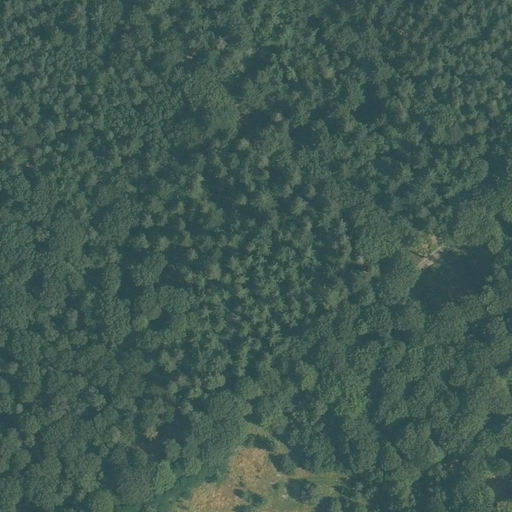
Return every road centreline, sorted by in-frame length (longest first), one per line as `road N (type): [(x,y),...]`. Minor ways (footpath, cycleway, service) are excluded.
road 1 (tertiary): [(102,511),(511,195)]
road 2 (track): [(100,0),(381,227),(417,269)]
